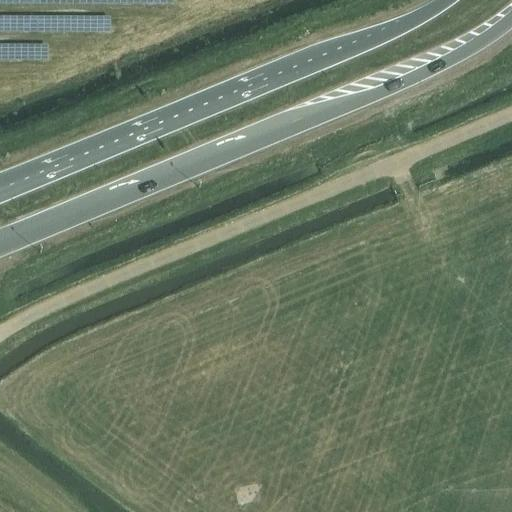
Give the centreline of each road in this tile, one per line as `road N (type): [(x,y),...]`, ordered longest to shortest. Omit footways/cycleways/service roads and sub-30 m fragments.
road 1 (trunk): [(0,243),(376,94),(511,22)]
road 2 (unclassified): [(511,116),(69,298),(0,335)]
road 3 (trunk): [(448,0),(38,174)]
